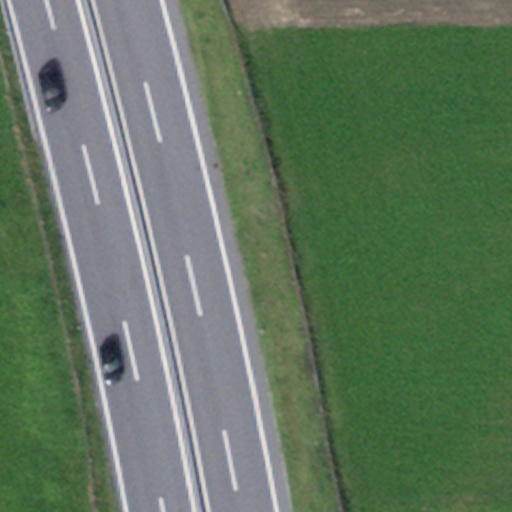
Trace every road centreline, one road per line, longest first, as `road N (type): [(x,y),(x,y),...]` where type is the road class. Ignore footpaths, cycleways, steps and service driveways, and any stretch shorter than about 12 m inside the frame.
road 1 (trunk): [(40,0),(158,511)]
road 2 (trunk): [(239,511),(123,0)]
